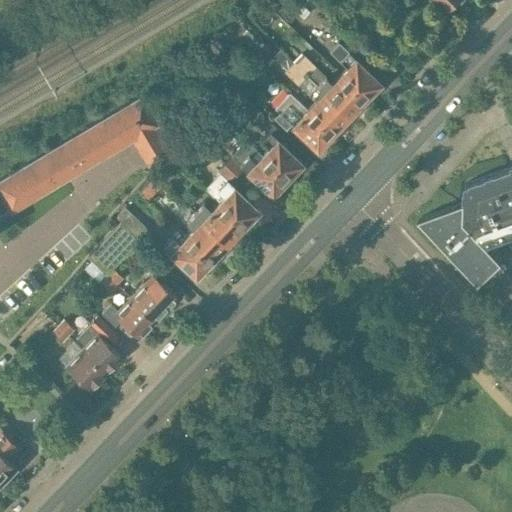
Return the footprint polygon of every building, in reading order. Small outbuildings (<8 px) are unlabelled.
[(443,0),(444,1),(441,3),(448,9),(450,7),(453,10),(460,2),(458,0),(443,0)] [(278,10),(290,20),(297,12),(286,1),(278,10)] [(363,98),(366,95),(370,96),(373,92),(373,89),(375,87),(374,87),(379,81),(337,41),(328,51),(345,67),(338,74),(363,98)] [(307,106),(332,130),(335,127),(339,128),(343,125),(342,120),(348,114),(294,62),(280,48),(273,55),(288,69),(284,72),(313,100),(307,106)] [(361,100),(363,98),(338,74),(331,81),(302,54),(294,62),(348,114),(354,108),(358,108),(362,104),(361,100)] [(331,137),(330,133),(332,130),(307,106),(289,90),(274,106),(279,111),(274,116),(286,128),(291,122),(317,146),(322,141),(323,141),(324,140),(327,140),(331,137)] [(137,98),(87,128),(0,178),(0,211),(9,206),(11,210),(135,136),(151,163),(169,153),(137,98)] [(255,118),(269,131),(270,130),(276,124),(262,111),(255,118)] [(261,152),(287,176),(289,174),(293,175),(297,170),(297,166),(302,160),(282,141),(288,135),(276,124),(270,130),(269,131),(261,139),(268,145),(261,152)] [(286,178),(287,176),(261,152),(246,138),(224,161),(236,172),(243,165),(272,192),(278,186),(282,186),(286,182),(286,178)] [(217,199),(243,224),(245,221),(249,222),(253,218),(252,214),(259,207),(229,179),(236,172),(224,161),(218,168),(220,170),(204,187),(217,199)] [(171,172),(162,164),(155,172),(164,180),(171,172)] [(511,165),(465,182),(464,200),(424,215),(423,219),(480,280),(482,277),(498,263),(502,259),(487,243),(498,239),(511,233),(511,165)] [(164,180),(155,172),(138,189),(147,198),(164,180)] [(240,226),(243,224),(217,199),(210,207),(203,201),(194,210),(227,241),(233,234),(237,234),(241,230),(240,226)] [(150,229),(124,205),(114,215),(123,223),(140,239),(150,229)] [(220,248),(227,241),(194,210),(186,219),(192,225),(184,234),(210,258),(213,255),(217,256),(221,252),(220,248)] [(138,239),(140,239),(123,223),(90,258),(106,273),(116,283),(122,276),(112,267),(138,239)] [(208,261),(210,258),(184,234),(178,240),(172,234),(163,244),(195,274),(201,268),(205,269),(209,265),(208,261)] [(511,277),(498,263),(482,277),(480,280),(511,314),(511,277)] [(106,273),(100,279),(110,289),(116,283),(106,273)] [(129,295),(154,319),(170,301),(145,278),(129,295)] [(138,335),(154,319),(129,295),(117,308),(110,301),(101,311),(114,324),(120,318),(138,335)] [(84,343),(81,347),(105,370),(121,353),(111,343),(119,334),(97,313),(76,336),(84,343)] [(58,325),(69,335),(75,328),(65,318),(58,325)] [(62,342),(69,335),(58,325),(52,332),(62,342)] [(89,387),(105,370),(81,347),(65,364),(89,387)] [(0,430),(0,482),(16,465),(7,457),(18,446),(1,429),(0,430)]
